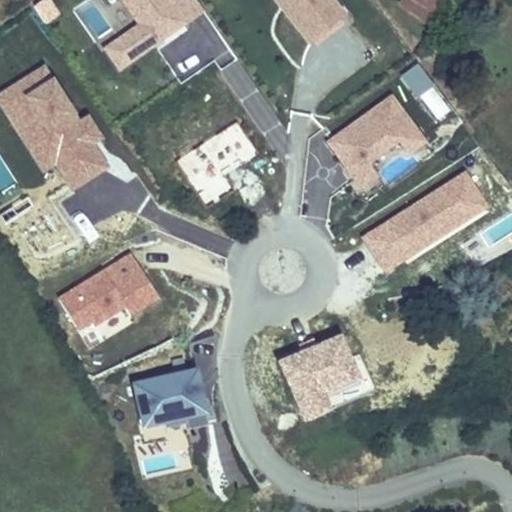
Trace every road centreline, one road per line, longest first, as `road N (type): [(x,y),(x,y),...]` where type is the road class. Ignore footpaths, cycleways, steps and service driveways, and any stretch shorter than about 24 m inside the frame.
road 1 (residential): [(511,491),(487,472),(460,471),(367,500),(297,486),(270,463),(238,397),(236,331),(254,302)]
road 2 (residential): [(254,302),(283,306),(305,297),(317,274),(313,250),(291,236),(262,242),(244,262),(245,284)]
